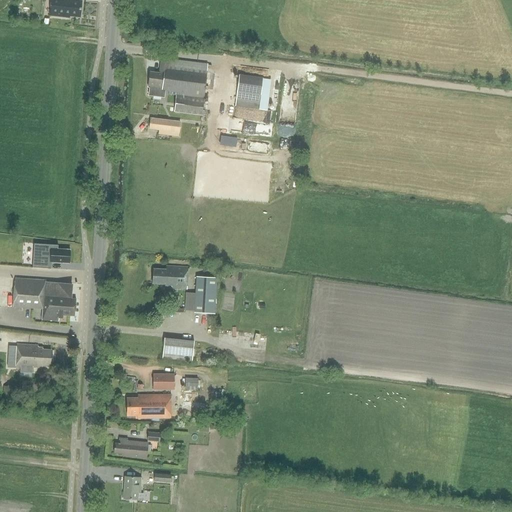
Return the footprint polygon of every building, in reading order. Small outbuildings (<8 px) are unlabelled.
[(80,18),(82,1),(71,0),(51,0),(49,16),(69,18),(69,17),(80,18)] [(160,74),(150,73),(148,88),(150,88),(149,96),(162,98),(162,94),(176,95),(174,112),(203,116),(204,111),(202,110),(208,66),(169,61),(169,64),(162,63),(160,74)] [(263,79),(263,78),(239,75),(235,101),(259,105),(260,100),(268,101),(270,80),(263,79)] [(151,119),(149,129),(170,132),(169,136),(178,137),(180,123),(151,119)] [(33,260),(33,267),(51,269),(51,262),(69,263),(70,250),(58,249),(58,245),(36,244),(35,261),(33,260)] [(186,290),(187,269),(168,267),(167,270),(153,269),(152,284),(165,285),(165,288),(186,290)] [(194,313),(215,314),(217,278),(196,277),(194,313)] [(72,285),(46,283),(46,281),(15,279),(13,307),(42,309),(42,319),(58,321),(58,318),(63,319),(63,315),(75,316),(76,299),(71,299),(72,285)] [(162,358),(192,359),(193,339),(163,337),(162,358)] [(50,366),(51,350),(38,350),(38,346),(17,345),(16,368),(32,369),(32,367),(42,368),(42,366),(50,366)] [(174,390),(174,374),(153,374),(153,390),(174,390)] [(136,419),(170,419),(170,396),(138,396),(138,399),(127,399),(127,416),(136,416),(136,419)] [(209,423),(198,423),(198,433),(209,433),(209,423)] [(160,433),(148,432),(147,441),(160,442),(160,433)] [(148,443),(127,441),(127,440),(119,439),(118,445),(116,444),(115,454),(123,454),(123,456),(147,458),(148,443)] [(176,476),(155,474),(154,482),(175,483),(176,476)] [(140,493),(141,478),(125,477),(123,499),(138,500),(138,493),(140,493)]
